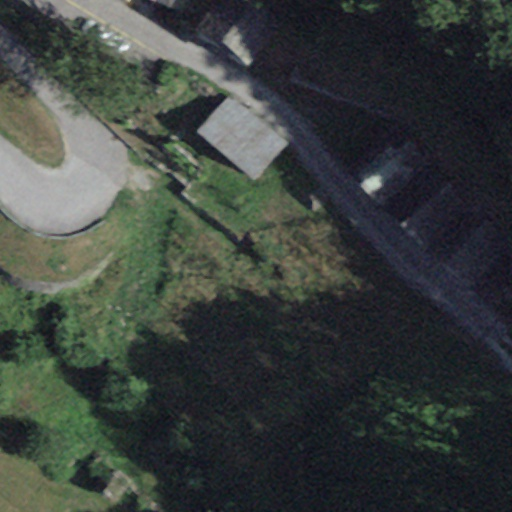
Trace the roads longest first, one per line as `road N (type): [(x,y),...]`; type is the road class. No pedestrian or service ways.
road 1 (track): [(511,366),(276,107),(129,34)]
road 2 (unclassified): [(0,42),(74,117),(93,160),(77,191),(45,199),(0,159)]
